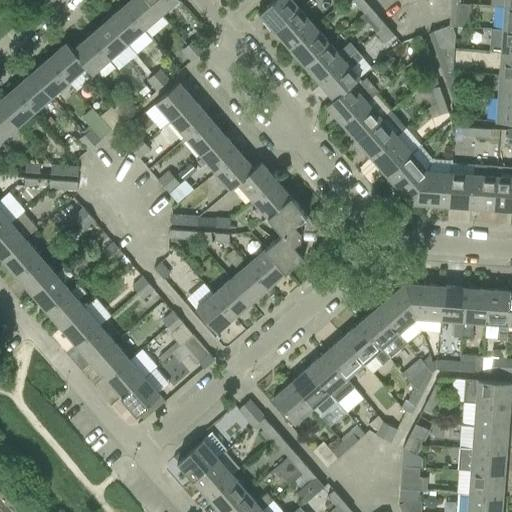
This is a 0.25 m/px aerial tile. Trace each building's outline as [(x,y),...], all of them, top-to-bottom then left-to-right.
[(148,0),(129,0),(124,5),(144,29),(161,14),(148,0)] [(148,0),(161,14),(176,0),(148,0)] [(272,0),(258,13),(273,30),(298,9),(290,0),(272,0)] [(364,13),(369,19),(375,14),(364,1),(358,6),(364,13)] [(449,17),(448,26),(468,28),(470,4),(462,4),(458,3),(450,3),(449,17)] [(124,5),(106,20),(127,43),(144,29),(124,5)] [(503,7),(502,29),(511,30),(511,7),(504,7),(503,7)] [(273,30),(288,48),(313,26),(298,9),(273,30)] [(364,13),(358,19),(364,26),(367,23),(375,33),(385,25),(375,14),(369,19),(364,13)] [(106,20),(89,35),(110,58),(127,43),(106,20)] [(393,35),(385,25),(375,33),(384,43),(393,35)] [(288,48),(303,65),(328,43),(313,26),(288,48)] [(435,30),(428,33),(434,50),(442,48),(453,49),(454,49),(455,36),(446,35),(444,27),(435,30)] [(490,29),(488,51),(500,52),(511,52),(511,30),(502,29),(490,29)] [(89,35),(72,50),(86,66),(85,67),(91,74),(110,58),(89,35)] [(413,38),(417,51),(425,48),(420,36),(413,38)] [(193,40),(187,45),(197,55),(202,51),(193,40)] [(66,43),(48,58),(68,81),(85,67),(86,66),(72,50),(66,43)] [(303,65),(318,82),(356,50),(350,43),(337,54),(328,43),(303,65)] [(197,55),(187,45),(181,50),(191,61),(197,55)] [(425,48),(417,51),(422,64),(429,62),(425,48)] [(442,48),(434,50),(437,59),(441,72),(452,72),(453,49),(442,48)] [(318,82),(332,99),(333,99),(351,84),(351,85),(358,78),(350,69),(363,58),(356,50),(318,82)] [(511,52),(500,52),(499,75),(511,75),(511,52)] [(48,58),(31,73),(51,96),(68,81),(48,58)] [(159,69),(153,74),(163,85),(168,80),(159,69)] [(452,72),(441,72),(450,96),(459,93),(452,72)] [(31,73),(14,87),(34,111),(51,96),(31,73)] [(163,85),(153,74),(147,80),(156,90),(163,85)] [(325,105),(341,123),(366,102),(376,93),(378,91),(364,74),(358,78),(351,85),(351,84),(333,99),(332,99),(325,105)] [(511,75),(499,75),(497,98),(511,98),(511,75)] [(154,102),(170,119),(193,99),(178,82),(154,102)] [(438,87),(431,89),(435,101),(443,99),(439,86),(438,87)] [(14,87),(0,99),(0,105),(17,126),(34,111),(14,87)] [(341,123),(356,140),(381,119),(391,110),(376,93),(366,102),(341,123)] [(459,93),(450,96),(455,110),(464,106),(459,93)] [(511,98),(497,98),(495,121),(511,122),(511,98)] [(170,119),(184,136),(208,116),(193,99),(170,119)] [(443,99),(435,101),(440,116),(447,113),(443,99)] [(124,100),(118,105),(128,116),(133,111),(124,100)] [(0,105),(0,140),(17,126),(0,105)] [(128,116),(118,105),(112,111),(122,121),(128,116)] [(356,140),(370,157),(396,136),(405,127),(391,110),(381,119),(356,140)] [(184,136),(199,153),(222,133),(208,116),(184,136)] [(463,128),(462,136),(475,137),(476,129),(463,128)] [(89,129),(84,134),(93,145),(99,140),(89,129)] [(476,129),(475,137),(490,138),(490,130),(476,129)] [(199,153),(214,170),(237,150),(222,133),(199,153)] [(93,145),(84,134),(78,139),(87,150),(93,145)] [(370,157),(385,175),(411,153),(396,136),(370,157)] [(127,146),(132,152),(143,142),(138,137),(127,146)] [(143,142),(132,152),(138,158),(148,149),(143,142)] [(410,203),(426,171),(432,159),(420,145),(411,153),(385,175),(410,203)] [(230,190),(237,184),(238,183),(236,181),(252,168),(237,150),(214,170),(230,190)] [(410,203),(448,206),(450,173),(451,161),(432,159),(426,171),(410,203)] [(237,184),(254,203),(278,183),(259,161),(252,168),(236,181),(238,183),(237,184)] [(190,163),(177,174),(183,181),(196,171),(190,163)] [(26,164),(25,172),(39,173),(39,165),(26,164)] [(473,176),(470,207),(493,209),(495,176),(496,166),(473,165),(473,175),(473,176)] [(50,174),(77,176),(78,168),(50,166),(50,174)] [(495,176),(493,209),(511,210),(511,167),(496,166),(495,176)] [(157,181),(162,186),(173,176),(168,171),(157,181)] [(448,206),(470,208),(473,175),(450,173),(448,206)] [(173,176),(162,186),(167,192),(178,183),(173,176)] [(24,178),(24,186),(38,187),(38,179),(24,178)] [(49,188),(76,190),(77,182),(49,180),(49,188)] [(254,203),(272,224),(296,204),(278,183),(254,203)] [(0,201),(0,231),(10,223),(10,222),(19,214),(5,197),(0,201)] [(281,234),(263,249),(283,273),(304,255),(315,245),(316,240),(316,233),(317,227),(308,217),(296,204),(272,224),(281,234)] [(72,218),(78,224),(89,215),(83,208),(72,218)] [(89,215),(78,224),(83,230),(93,220),(89,215)] [(170,215),(169,223),(197,225),(197,217),(170,215)] [(215,218),(214,226),(229,227),(230,219),(215,218)] [(0,231),(0,257),(2,260),(25,240),(10,223),(0,231)] [(168,237),(168,239),(195,241),(196,239),(196,232),(168,230),(168,237)] [(213,242),(228,243),(229,234),(214,234),(213,242)] [(2,260),(17,277),(40,257),(25,240),(2,260)] [(102,252),(108,259),(119,249),(113,243),(102,252)] [(119,249),(108,259),(112,264),(123,255),(119,249)] [(263,249),(247,264),(267,287),(283,273),(263,249)] [(17,277),(32,294),(55,274),(40,257),(17,277)] [(153,268),(163,280),(169,274),(159,262),(153,268)] [(247,264),(229,279),(250,302),(267,287),(247,264)] [(32,294),(46,312),(70,291),(55,274),(32,294)] [(132,286),(137,293),(148,283),(143,277),(132,286)] [(229,279),(212,293),(232,317),(250,302),(229,279)] [(148,283),(137,293),(142,298),(153,289),(148,283)] [(404,283),(376,307),(397,333),(406,343),(420,331),(415,317),(404,283)] [(442,286),(404,283),(415,317),(439,319),(442,286)] [(442,286),(439,319),(452,320),(450,337),(461,337),(462,324),(465,287),(463,287),(442,286)] [(462,324),(461,337),(471,338),(472,321),(485,322),(487,289),(465,287),(462,324)] [(487,289),(485,322),(497,323),(496,340),(506,340),(507,324),(510,291),(487,289)] [(46,312),(61,329),(85,308),(70,291),(46,312)] [(232,317),(212,293),(195,309),(215,332),(232,317)] [(376,307),(358,322),(389,358),(407,344),(406,343),(397,333),(376,307)] [(61,329),(76,346),(99,326),(85,308),(61,329)] [(162,321),(167,327),(178,318),(172,311),(162,321)] [(178,318),(167,327),(172,333),(183,323),(178,318)] [(358,322),(341,337),(363,363),(374,353),(383,364),(389,358),(358,322)] [(76,346),(91,363),(114,343),(99,326),(76,346)] [(341,337),(324,352),(346,377),(363,363),(341,337)] [(176,342),(158,358),(161,362),(179,347),(176,342)] [(91,363),(106,380),(129,360),(114,343),(91,363)] [(129,360),(106,380),(110,385),(120,397),(144,377),(156,367),(141,349),(129,360)] [(324,352),(307,367),(337,402),(354,387),(346,377),(324,352)] [(214,359),(209,353),(198,363),(203,369),(214,359)] [(490,373),(497,374),(498,359),(491,358),(490,373)] [(511,360),(498,359),(497,374),(511,374),(511,360)] [(435,370),(458,371),(459,361),(435,360),(435,370)] [(459,361),(458,371),(471,372),(472,362),(459,361)] [(424,365),(407,379),(413,386),(414,388),(414,389),(416,390),(417,391),(422,393),(423,391),(431,374),(429,370),(428,369),(424,365)] [(307,367),(289,382),(311,407),(320,417),(337,402),(307,367)] [(144,377),(120,397),(136,415),(159,395),(144,377)] [(453,380),(452,399),(463,399),(463,381),(453,380)] [(464,380),(463,402),(508,405),(510,383),(464,380)] [(311,407),(289,382),(271,397),(293,423),(311,407)] [(435,384),(429,397),(436,401),(443,388),(435,384)] [(404,401),(401,407),(405,412),(410,414),(411,415),(415,406),(416,405),(422,393),(417,391),(416,390),(414,389),(409,399),(408,401),(407,402),(404,401)] [(436,401),(429,397),(422,409),(430,413),(436,401)] [(248,400),(237,409),(252,427),(263,417),(248,400)] [(463,402),(461,425),(506,428),(508,405),(463,402)] [(377,416),(367,425),(378,431),(376,435),(383,438),(389,425),(383,422),(382,423),(377,416)] [(263,429),(272,440),(278,434),(269,424),(263,429)] [(414,424),(408,436),(415,439),(423,443),(429,431),(421,427),(414,424)] [(389,425),(383,438),(389,442),(396,429),(389,425)] [(461,425),(459,447),(505,451),(506,428),(461,425)] [(176,462),(191,480),(217,458),(226,450),(211,432),(176,462)] [(272,440),(287,457),(293,451),(278,434),(272,440)] [(352,434),(342,443),(347,449),(357,440),(352,434)] [(402,448),(400,466),(408,467),(409,452),(416,456),(423,443),(415,439),(408,436),(402,448)] [(347,449),(342,443),(331,452),(322,441),(311,451),(325,467),(347,449)] [(458,470),(470,471),(503,474),(505,451),(459,447),(458,470)] [(287,457),(274,468),(289,486),(302,474),(308,469),(293,451),(287,457)] [(217,458),(191,480),(206,497),(232,475),(220,461),(218,458),(217,458)] [(399,481),(398,489),(417,490),(418,490),(426,491),(427,478),(419,478),(419,467),(408,467),(400,466),(399,481)] [(308,482),(296,492),(305,503),(324,487),(323,486),(317,479),(308,469),(302,474),(308,482)] [(470,471),(468,494),(501,496),(503,474),(470,471)] [(206,497),(219,511),(223,511),(247,492),(232,475),(206,497)] [(326,495),(335,506),(341,501),(332,490),(326,495)] [(247,492),(223,511),(258,511),(262,509),(272,500),(266,492),(255,501),(247,492)] [(456,511),(500,511),(501,496),(468,494),(458,493),(456,511)] [(262,509),(258,511),(281,511),(272,500),(262,509)] [(335,506),(330,510),(331,511),(348,511),(350,511),(349,510),(342,501),(335,506)] [(397,504),(400,511),(420,511),(421,502),(405,501),(397,504)]
